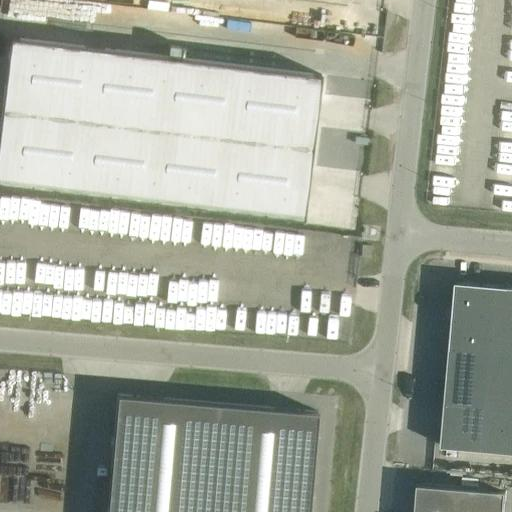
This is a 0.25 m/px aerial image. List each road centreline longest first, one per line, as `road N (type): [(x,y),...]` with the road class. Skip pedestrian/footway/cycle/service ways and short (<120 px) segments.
road 1 (unclassified): [(0,340),(383,371)]
road 2 (unclassified): [(425,0),(397,233)]
road 3 (unclassified): [(383,371),(367,511)]
road 4 (unclassified): [(397,233),(383,371)]
